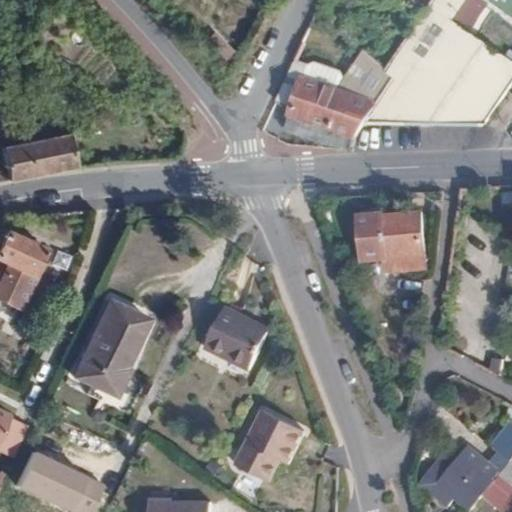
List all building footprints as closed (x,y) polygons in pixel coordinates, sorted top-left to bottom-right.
[(378,104),(367,122),(487,123),(511,84),(511,58),(477,34),(491,13),(472,0),(433,0),(388,68),(396,78),(378,104)] [(295,61),(276,102),(290,111),(290,114),(304,119),(301,128),(313,132),(318,124),(356,138),(367,122),(378,104),(396,78),(388,68),(363,52),(337,89),(304,77),(308,63),(296,58),(295,61)] [(352,148),(356,138),(318,124),(313,132),(301,128),(304,119),(290,114),(285,130),(331,147),(352,148)] [(0,181),(66,169),(74,167),(66,135),(45,139),(42,122),(9,129),(13,145),(0,147),(0,151),(2,163),(0,162),(0,181)] [(383,259),(387,258),(425,255),(421,211),(361,218),(364,261),(369,261),(370,263),(383,261),(383,259)] [(16,239),(0,232),(0,301),(15,308),(24,286),(40,250),(25,243),(27,237),(18,233),(16,239)] [(425,255),(387,258),(389,272),(426,267),(425,255)] [(148,316),(108,296),(72,370),(95,381),(82,406),(100,414),(148,316)] [(267,328),(225,299),(200,336),(242,364),(267,328)] [(496,340),(490,361),(492,361),(488,370),(500,376),(508,343),(496,340)] [(492,361),(490,361),(478,354),(474,362),(488,370),(492,361)] [(298,431),(260,411),(231,466),(264,484),(274,466),(280,468),(298,431)] [(5,414),(0,412),(0,453),(8,457),(23,426),(3,417),(5,414)] [(458,497),(472,508),(483,495),(501,475),(511,460),(511,423),(493,446),(502,453),(491,466),(469,447),(456,462),(432,491),(451,507),(458,497)] [(92,511),(105,486),(37,454),(21,489),(70,511),(92,511)] [(422,483),(432,491),(456,462),(446,454),(422,483)] [(511,460),(501,475),(511,484),(511,460)] [(511,484),(501,475),(483,495),(504,511),(510,511),(511,510),(511,484)] [(151,511),(212,511),(213,502),(151,502),(151,511)]
